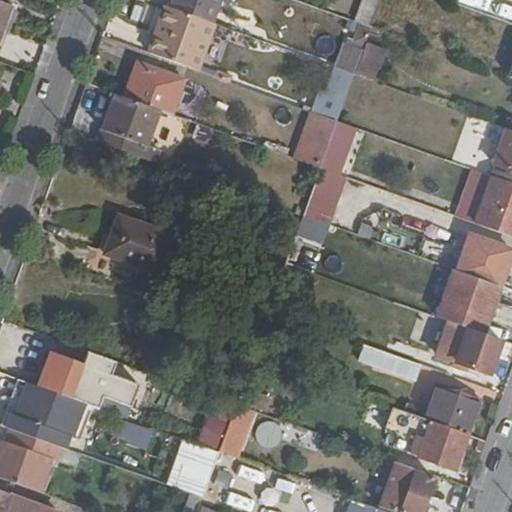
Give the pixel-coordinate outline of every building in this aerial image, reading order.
[(0,0),(0,35),(11,5),(0,0)] [(172,0),(170,6),(211,20),(217,0),(172,0)] [(367,0),(360,19),(362,20),(373,24),(381,0),(367,0)] [(498,0),(473,0),(472,6),(501,14),(505,2),(498,0)] [(166,4),(149,51),(197,68),(213,21),(211,20),(170,6),(166,4)] [(366,42),(373,24),(362,20),(356,38),(366,42)] [(355,72),(366,42),(356,38),(349,36),(338,66),(355,72)] [(127,97),(161,109),(174,113),(186,81),(140,64),(127,97)] [(114,92),(97,141),(154,161),(159,147),(148,143),(161,109),(127,97),(114,92)] [(304,214),(329,222),(359,129),(307,113),(291,161),(319,169),(304,214)] [(511,127),(507,126),(495,162),(511,168),(511,127)] [(511,180),(495,174),(477,222),(511,234),(511,180)] [(122,212),(114,230),(107,249),(99,245),(95,254),(138,270),(142,262),(161,269),(175,232),(122,212)] [(107,249),(114,230),(106,227),(99,245),(107,249)] [(460,269),(503,285),(511,260),(511,250),(473,237),(460,269)] [(486,332),(503,285),(460,269),(459,269),(440,316),(452,320),(486,332)] [(492,372),(504,339),(486,332),(452,320),(440,353),(492,372)] [(57,373),(52,389),(67,395),(95,405),(100,391),(74,382),(83,354),(43,340),(34,365),(57,373)] [(417,380),(423,363),(368,343),(362,359),(417,380)] [(52,389),(29,381),(26,389),(64,402),(67,395),(52,389)] [(435,420),(472,433),(485,396),(441,381),(427,417),(435,420)] [(64,402),(26,389),(19,408),(49,419),(61,424),(58,431),(54,441),(81,450),(97,405),(95,405),(67,395),(64,402)] [(248,430),(256,409),(237,402),(230,423),(248,430)] [(61,424),(49,419),(45,426),(58,431),(61,424)] [(460,466),(472,433),(435,420),(423,453),(460,466)] [(257,423),(258,446),(279,445),(278,422),(257,423)] [(0,442),(0,477),(39,491),(51,457),(56,459),(61,445),(10,427),(6,440),(1,439),(0,442)] [(193,493),(203,497),(214,466),(204,463),(193,493)] [(400,463),(385,503),(408,511),(429,511),(431,509),(426,508),(437,477),(400,463)] [(241,465),(237,475),(260,485),(265,475),(241,465)] [(0,511),(55,511),(0,491),(0,511)] [(227,492),(223,504),(244,511),(247,511),(252,501),(227,492)] [(394,511),(349,496),(345,503),(351,506),(349,511),(394,511)]
